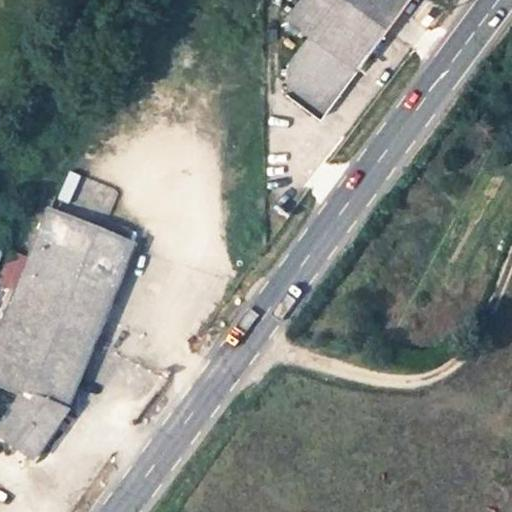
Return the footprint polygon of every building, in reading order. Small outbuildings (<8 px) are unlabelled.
[(401,0),(297,0),(286,16),(308,33),(352,67),(401,0)] [(308,33),(285,65),(288,95),(317,116),(352,67),(308,33)] [(511,125),(511,106),(508,105),(498,124),(510,130),(511,125)] [(0,385),(20,394),(0,422),(0,437),(28,459),(63,408),(129,246),(45,213),(27,260),(39,266),(0,361),(0,385)] [(130,357),(139,335),(108,322),(98,344),(130,357)]
